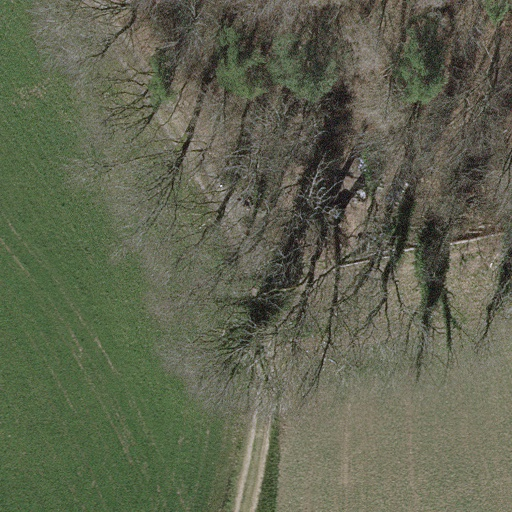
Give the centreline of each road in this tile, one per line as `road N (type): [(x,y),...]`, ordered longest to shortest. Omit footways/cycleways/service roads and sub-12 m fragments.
road 1 (track): [(249,511),(269,387),(261,306),(83,0)]
road 2 (track): [(261,306),(511,247)]
